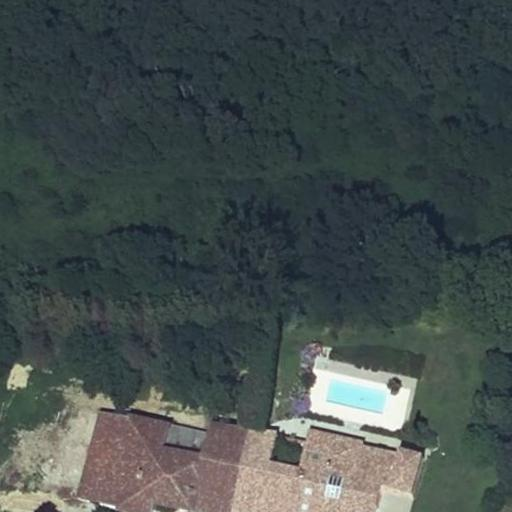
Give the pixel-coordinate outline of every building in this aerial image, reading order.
[(122,421),(101,417),(82,500),(104,505),(103,508),(121,511),(156,511),(158,506),(182,511),(191,511),(208,438),(122,419),(122,421)] [(253,434),(211,425),(208,438),(191,511),(235,511),(247,462),(253,434)] [(277,440),(253,434),(247,462),(270,468),(277,440)] [(373,447),(321,435),(319,445),(371,457),(372,453),(373,447)] [(319,445),(310,443),(302,475),(294,511),(377,511),(383,491),(416,499),(424,460),(401,455),(400,459),(372,453),(371,457),(319,445)] [(270,468),(247,462),(235,511),(294,511),(302,475),(270,468)]
